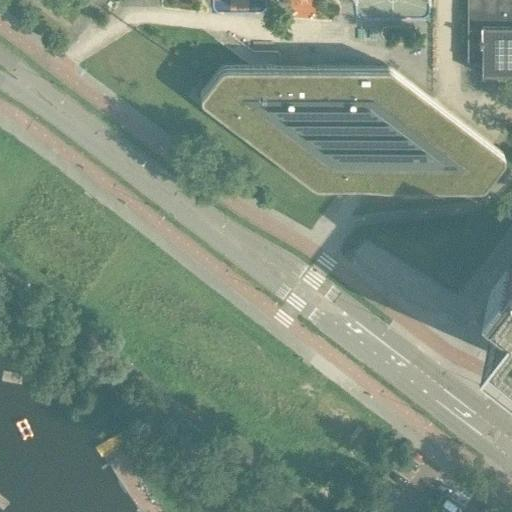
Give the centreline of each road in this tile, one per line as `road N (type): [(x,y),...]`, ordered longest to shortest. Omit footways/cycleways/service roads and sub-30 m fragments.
road 1 (tertiary): [(0,79),(511,467)]
road 2 (tertiary): [(511,430),(0,53)]
